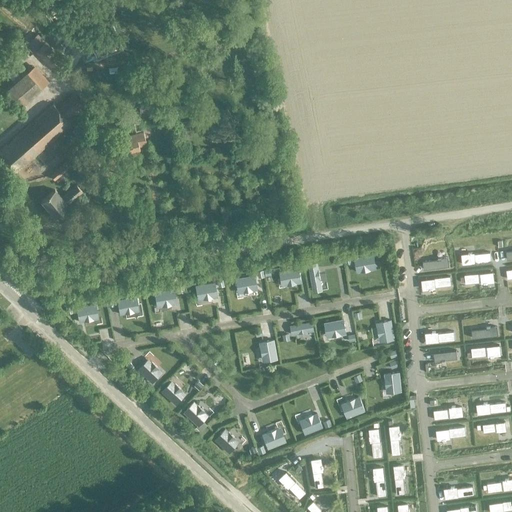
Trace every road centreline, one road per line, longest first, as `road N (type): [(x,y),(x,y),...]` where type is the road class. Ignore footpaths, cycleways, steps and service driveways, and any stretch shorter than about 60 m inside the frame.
road 1 (unclassified): [(511,205),(130,268),(23,294)]
road 2 (tertiary): [(240,511),(16,300)]
